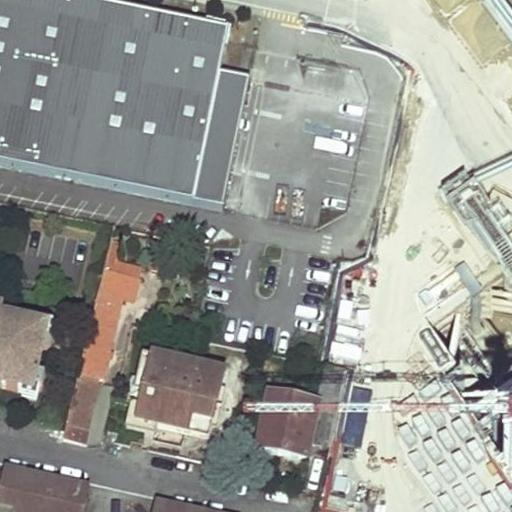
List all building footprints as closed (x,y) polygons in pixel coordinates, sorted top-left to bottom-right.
[(0,0),(0,158),(214,203),(222,166),(204,162),(221,77),(230,33),(68,0),(0,0)] [(227,205),(252,83),(221,77),(204,162),(222,166),(214,203),(227,205)] [(172,251),(155,247),(149,272),(166,276),(172,251)] [(117,266),(121,250),(112,248),(107,267),(116,270),(117,266)] [(232,341),(246,269),(217,263),(203,335),(232,341)] [(140,283),(143,272),(117,266),(116,270),(107,267),(105,274),(140,283)] [(103,381),(123,302),(135,305),(140,283),(105,274),(80,376),(103,381)] [(0,388),(25,394),(33,388),(34,386),(39,387),(42,388),(44,375),(37,374),(42,351),(50,353),(52,340),(50,340),(44,339),(45,337),(40,327),(38,327),(1,319),(0,318),(0,388)] [(39,322),(38,327),(40,327),(45,337),(44,339),(50,340),(53,325),(39,322)] [(223,375),(143,356),(137,383),(134,393),(145,395),(142,407),(132,405),(129,419),(139,421),(138,425),(157,429),(208,440),(223,375)] [(331,445),(346,372),(333,369),(317,442),(331,445)] [(134,393),(137,383),(132,382),(127,403),(132,405),(142,407),(145,395),(134,393)] [(78,385),(64,442),(86,447),(91,430),(89,429),(98,390),(78,385)] [(39,387),(34,386),(33,388),(25,394),(23,394),(22,398),(36,401),(39,387)] [(307,461),(318,406),(270,395),(265,416),(273,418),(267,452),(307,461)] [(267,452),(273,418),(265,416),(257,449),(267,452)] [(156,432),(157,429),(138,425),(139,421),(129,419),(127,426),(156,432)] [(26,478),(7,473),(0,504),(0,508),(14,511),(83,511),(88,491),(68,487),(67,491),(34,484),(31,491),(24,489),(26,478)]
